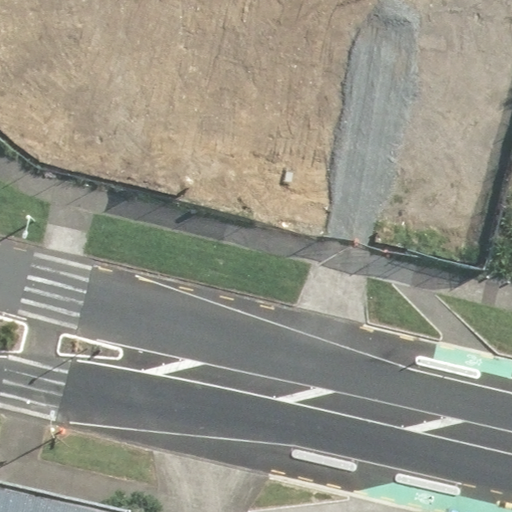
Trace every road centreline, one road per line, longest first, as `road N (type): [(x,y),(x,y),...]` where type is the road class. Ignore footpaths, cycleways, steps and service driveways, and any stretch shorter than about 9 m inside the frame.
road 1 (secondary): [(0,283),(153,339),(253,387)]
road 2 (secondary): [(511,448),(253,387)]
road 3 (secondary): [(253,387),(0,384)]
